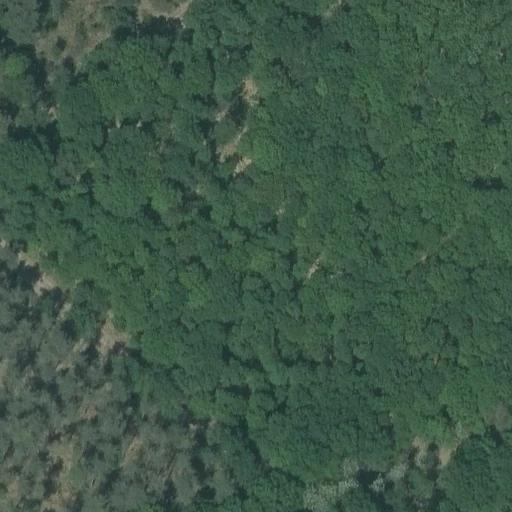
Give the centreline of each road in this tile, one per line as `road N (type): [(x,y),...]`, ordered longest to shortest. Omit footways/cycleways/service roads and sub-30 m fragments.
road 1 (track): [(0,249),(277,504)]
road 2 (track): [(229,0),(0,188)]
road 3 (track): [(511,436),(338,493),(277,504)]
